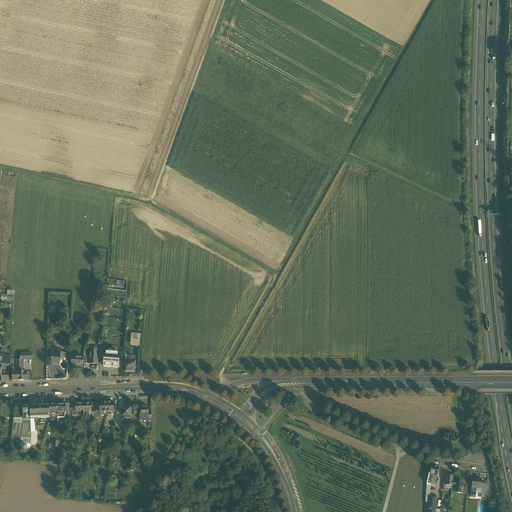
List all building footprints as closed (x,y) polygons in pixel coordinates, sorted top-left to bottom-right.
[(7,294),(1,294),(1,301),(14,301),(14,290),(7,290),(7,294)] [(54,294),(50,298),(54,303),(58,299),(54,294)] [(141,346),(141,333),(131,333),(131,345),(141,346)] [(59,349),(54,349),(53,352),(52,352),(51,353),(51,357),(50,357),(50,359),(52,360),(51,364),(56,364),(58,363),(59,364),(60,364),(64,361),(64,359),(65,359),(66,354),(61,353),(61,351),(59,349)] [(98,349),(90,349),(89,358),(89,362),(97,363),(98,354),(98,349)] [(103,367),(118,368),(119,353),(105,352),(104,357),(103,367)] [(2,357),(2,364),(6,364),(6,359),(11,359),(11,356),(3,355),(2,357)] [(71,356),(71,361),(70,365),(82,366),(83,362),(83,357),(71,356)] [(65,362),(64,361),(60,364),(59,364),(58,365),(63,370),(64,370),(68,370),(68,363),(65,362)] [(131,361),(125,362),(125,372),(132,372),(133,372),(134,372),(134,371),(134,370),(134,369),(135,369),(135,361),(131,361)] [(65,404),(57,404),(57,416),(57,417),(57,418),(64,418),(65,416),(65,413),(65,405),(65,404)] [(40,405),(30,405),(30,413),(30,417),(41,417),(40,405)] [(50,405),(40,405),(41,417),(50,417),(50,405)] [(131,407),(123,407),(123,412),(121,412),(121,415),(123,416),(123,417),(126,417),(126,418),(127,419),(131,419),(131,416),(131,407)] [(148,407),(141,407),(141,415),(140,415),(140,421),(149,421),(152,421),(152,414),(149,414),(148,407)] [(23,424),(15,423),(14,431),(12,431),(11,435),(31,438),(31,433),(31,425),(23,424)] [(439,468),(431,466),(429,475),(432,476),(436,477),(437,477),(439,468)] [(482,479),(472,478),(471,487),(476,488),(477,489),(479,489),(480,488),(481,488),(482,479)] [(463,483),(455,482),(455,486),(456,487),(455,490),(458,490),(458,493),(463,494),(464,490),(462,489),(463,483)] [(429,497),(428,497),(427,511),(435,511),(436,510),(437,497),(429,497)]
